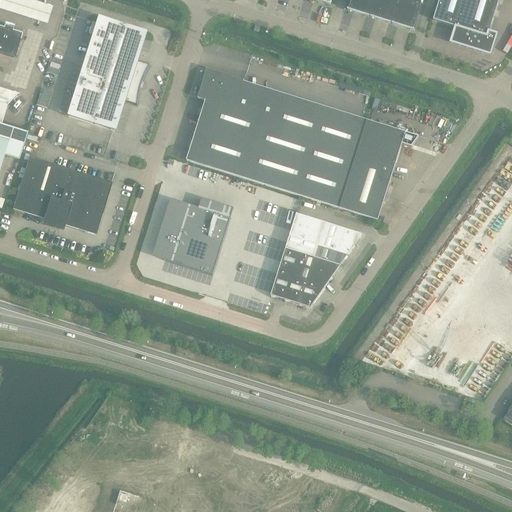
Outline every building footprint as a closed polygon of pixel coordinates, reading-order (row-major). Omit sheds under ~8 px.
[(29,1),(25,0),(0,0),(0,10),(24,18),(44,24),(49,7),(29,1)] [(351,0),(349,10),(348,10),(347,11),(391,24),(396,8),(398,0),(403,0),(421,5),(422,5),(423,0),(351,0)] [(403,0),(398,0),(396,8),(418,15),(421,5),(403,0)] [(511,0),(439,0),(435,15),(433,21),(456,28),(451,43),(491,56),(497,35),(489,33),(499,0),(511,0)] [(396,8),(391,24),(414,32),(414,31),(413,30),(418,15),(396,8)] [(113,130),(122,103),(122,101),(136,105),(136,106),(137,100),(138,93),(139,87),(141,88),(142,83),(141,83),(143,77),(146,71),(149,65),(148,65),(148,66),(135,62),(144,33),(98,19),(68,115),(113,130)] [(0,54),(14,59),(22,34),(0,26),(0,54)] [(48,68),(46,73),(57,76),(58,71),(48,68)] [(205,101),(186,162),(378,222),(402,145),(412,148),(419,137),(244,82),(207,70),(198,99),(205,101)] [(49,101),(52,91),(42,88),(38,103),(42,104),(43,99),(49,101)] [(17,161),(18,161),(18,162),(27,135),(0,126),(0,165),(3,157),(5,158),(6,158),(8,158),(8,159),(8,158),(17,161),(17,162),(17,161)] [(28,158),(12,210),(43,220),(41,226),(62,233),(64,226),(95,236),(111,184),(28,158)] [(160,240),(155,256),(164,259),(164,261),(213,276),(231,218),(229,217),(231,210),(233,211),(233,210),(202,199),(199,209),(170,200),(158,239),(160,240)] [(296,215),(285,250),(299,254),(310,219),(296,215)] [(310,219),(299,254),(313,259),(317,247),(320,235),(324,223),(310,219)] [(324,223),(320,235),(355,246),(363,235),(324,223)] [(320,235),(317,247),(348,257),(355,246),(320,235)] [(317,247),(313,259),(340,267),(348,257),(317,247)] [(271,297),(285,301),(292,277),(296,266),(299,254),(285,250),(271,297)] [(296,266),(333,278),(340,267),(313,259),(299,254),(296,266)] [(292,277),(306,282),(326,288),(333,278),(296,266),(292,277)] [(292,277),(285,301),(298,305),(306,282),(292,277)] [(306,282),(298,305),(311,309),(326,288),(306,282)] [(133,450),(139,432),(111,424),(106,442),(133,450)] [(171,511),(174,503),(118,488),(111,511),(171,511)]
